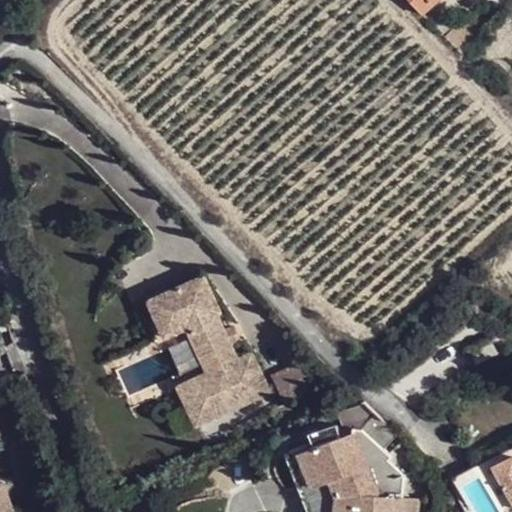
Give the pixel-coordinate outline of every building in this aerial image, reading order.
[(411,0),(423,13),(437,0),(411,0)] [(446,15),(434,25),(445,38),(457,26),(446,15)] [(457,26),(445,38),(464,58),(470,52),(484,39),(466,19),(457,26)] [(470,52),(464,58),(470,63),(475,58),(470,52)] [(211,271),(167,291),(180,319),(170,324),(174,332),(194,323),(201,320),(204,329),(199,332),(211,359),(217,357),(221,365),(215,368),(195,378),(204,396),(194,400),(204,420),(248,399),(247,396),(258,391),(260,394),(278,385),(258,347),(245,353),(238,338),(232,324),(224,309),(228,307),(211,271)] [(157,296),(170,324),(180,319),(167,291),(157,296)] [(238,338),(248,333),(241,319),(232,324),(238,338)] [(194,323),(199,332),(204,329),(201,320),(194,323)] [(474,363),(498,352),(491,337),(467,348),(474,363)] [(217,357),(211,359),(215,368),(221,365),(217,357)] [(195,378),(185,382),(194,400),(204,396),(195,378)] [(313,440),(292,449),(307,490),(326,483),(337,511),(335,511),(417,511),(419,497),(403,497),(382,496),(373,473),(389,459),(393,455),(364,428),(354,426),(353,438),(342,437),(341,444),(332,444),(332,440),(315,446),(313,440)] [(511,453),(490,465),(511,508),(511,453)] [(404,474),(389,459),(373,473),(382,496),(403,497),(404,474)] [(14,511),(3,482),(0,483),(0,494),(6,511),(14,511)]
